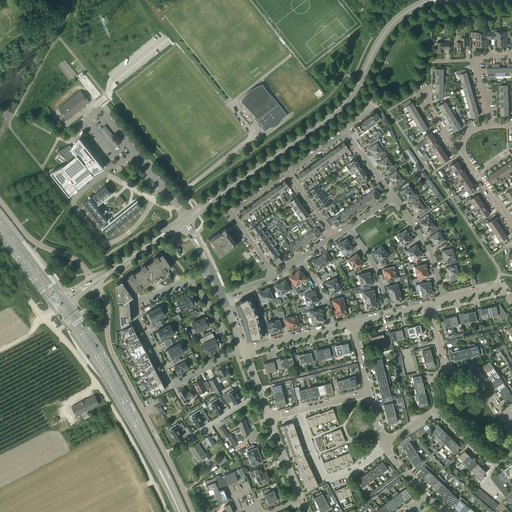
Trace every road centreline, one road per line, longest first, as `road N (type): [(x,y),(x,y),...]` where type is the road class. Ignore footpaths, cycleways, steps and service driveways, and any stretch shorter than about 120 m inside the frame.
road 1 (tertiary): [(218,195),(327,122),(360,83),(380,38),(421,3)]
road 2 (unclassified): [(192,511),(108,346),(108,307),(94,282)]
road 3 (residential): [(235,352),(173,385),(134,305),(190,279)]
road 4 (residential): [(274,276),(230,212),(288,172)]
road 5 (residential): [(384,448),(349,471),(324,475),(299,410)]
road 6 (primary): [(129,417),(64,302)]
road 7 (primary): [(53,310),(129,417)]
road 8 (unclassified): [(94,282),(81,264),(31,240),(0,203)]
road 9 (unclassified): [(118,417),(43,317)]
